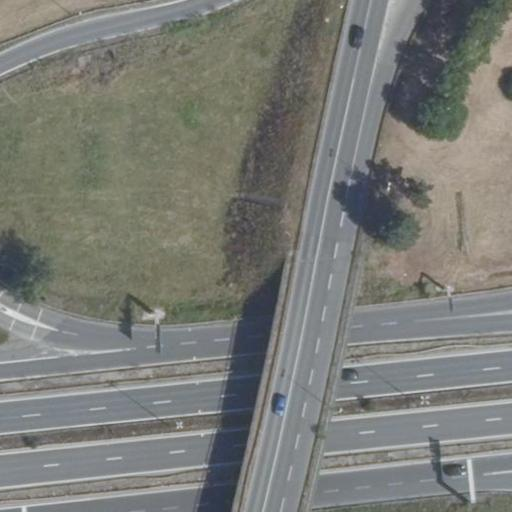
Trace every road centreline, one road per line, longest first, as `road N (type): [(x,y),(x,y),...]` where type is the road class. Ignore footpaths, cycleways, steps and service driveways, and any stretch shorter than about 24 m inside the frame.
road 1 (trunk): [(0,470),(511,416)]
road 2 (trunk): [(511,365),(0,419)]
road 3 (trunk): [(135,511),(481,474)]
road 4 (primary): [(330,193),(262,511)]
road 5 (trunk): [(415,321),(183,343)]
road 6 (trunk): [(213,0),(75,34),(0,64)]
road 7 (trunk): [(330,193),(362,163),(401,26),(419,0)]
road 8 (primary): [(372,0),(330,193)]
road 9 (unclassified): [(183,343),(59,332),(0,306)]
road 10 (trunk): [(183,343),(0,371)]
